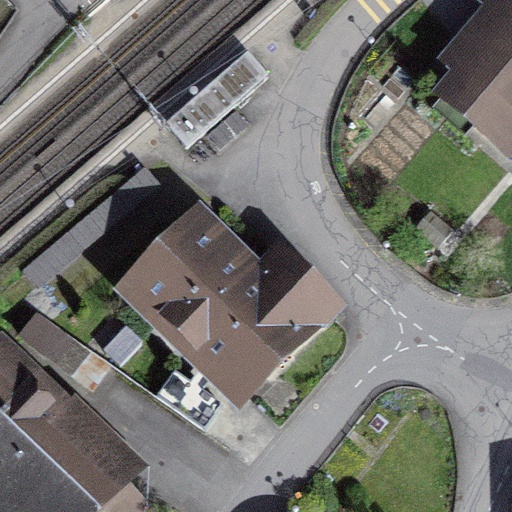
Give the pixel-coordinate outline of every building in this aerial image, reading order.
[(453,105),(504,151),(511,142),(511,0),(476,0),(489,11),(446,58),(473,83),(453,105)] [(269,78),(247,53),(165,126),(187,151),(269,78)] [(213,434),(335,303),(273,246),(255,264),(201,213),(127,292),(212,371),(181,404),(213,434)] [(36,313),(20,337),(77,376),(93,352),(36,313)] [(153,511),(158,507),(4,353),(0,356),(0,511),(153,511)]
